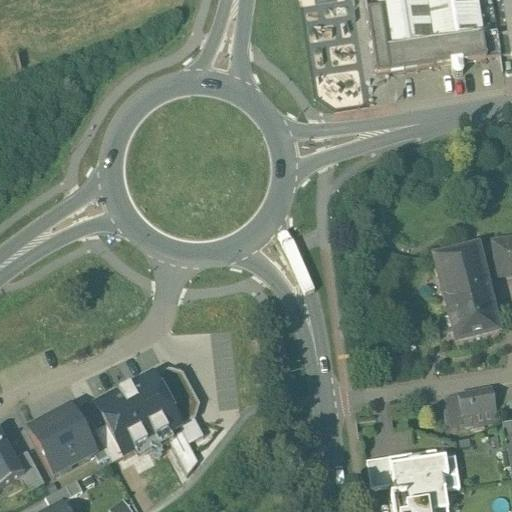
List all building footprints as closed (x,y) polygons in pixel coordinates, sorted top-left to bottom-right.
[(314,0),(315,6),(320,5),(322,14),(366,8),(364,0),(314,0)] [(364,0),(366,8),(373,54),(482,37),(475,0),(364,0)] [(511,0),(502,0),(508,34),(511,57),(511,58),(511,0)] [(508,34),(496,36),(500,59),(511,57),(508,34)] [(482,37),(373,54),(377,79),(485,62),(482,37)] [(511,241),(492,244),(497,281),(511,278),(511,241)] [(475,251),(435,261),(433,262),(433,264),(434,264),(444,305),(445,305),(488,294),(478,253),(477,250),(475,251)] [(488,294),(445,305),(455,348),(498,337),(488,294)] [(179,432),(151,381),(95,411),(123,462),(179,432)] [(486,392),(458,398),(462,419),(490,414),(489,406),(494,405),(493,401),(488,402),(486,392)] [(93,459),(70,416),(29,438),(52,481),(93,459)] [(511,425),(502,427),(504,439),(511,438),(511,425)] [(0,492),(18,483),(23,480),(14,463),(0,437),(0,492)] [(43,488),(26,457),(14,463),(23,480),(18,483),(26,497),(43,488)] [(394,502),(429,496),(429,497),(444,495),(445,495),(443,482),(448,482),(445,463),(420,467),(419,462),(406,464),(406,469),(391,471),(389,472),(392,490),(394,502)] [(389,472),(391,471),(389,463),(366,466),(370,494),(392,490),(389,472)] [(66,490),(71,501),(82,495),(76,484),(66,490)] [(71,501),(66,490),(45,502),(50,511),(61,507),(71,501)] [(446,511),(444,495),(429,497),(431,511),(446,511)] [(394,502),(390,502),(391,511),(431,511),(429,497),(429,496),(394,502)] [(110,511),(132,511),(125,501),(110,511)]
